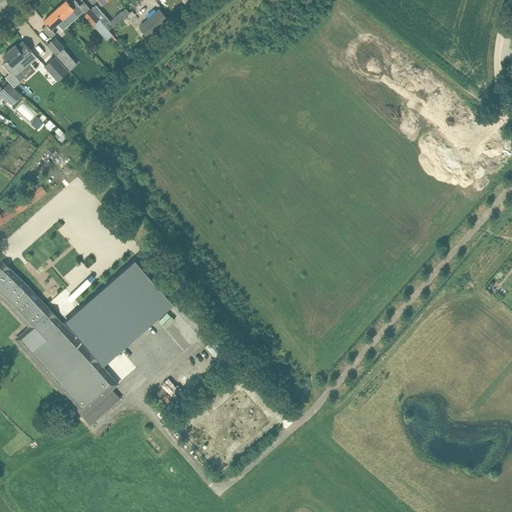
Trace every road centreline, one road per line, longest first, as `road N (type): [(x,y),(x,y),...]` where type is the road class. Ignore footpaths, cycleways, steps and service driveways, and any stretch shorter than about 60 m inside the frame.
road 1 (unknown): [(143,402),(222,485),(327,392),(511,183)]
road 2 (unclassified): [(511,116),(500,102),(495,67),(510,0)]
